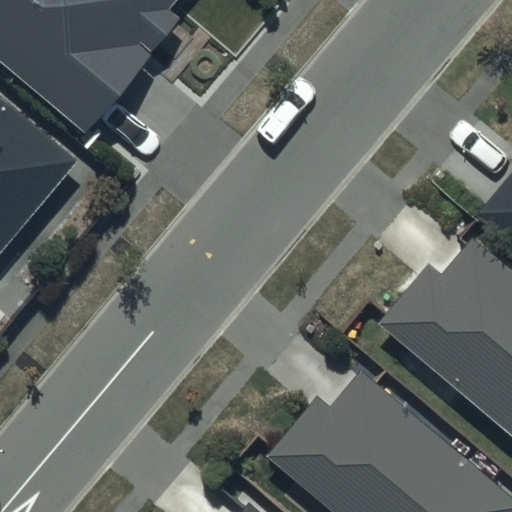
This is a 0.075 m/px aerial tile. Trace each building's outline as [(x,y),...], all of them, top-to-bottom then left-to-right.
[(0,0),(0,64),(83,134),(180,18),(166,7),(172,0),(0,0)] [(0,252),(77,161),(0,95),(0,252)] [(511,171),(478,212),(511,240),(511,171)] [(430,262),(378,323),(511,435),(511,272),(472,238),(443,273),(430,262)] [(316,397),(265,458),(329,511),(511,511),(511,503),(358,374),(329,408),(316,397)]
